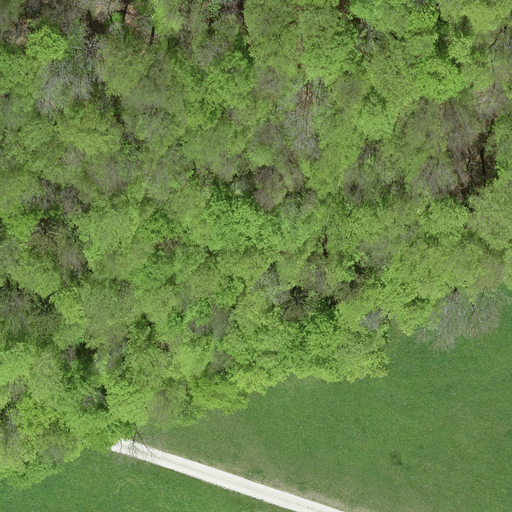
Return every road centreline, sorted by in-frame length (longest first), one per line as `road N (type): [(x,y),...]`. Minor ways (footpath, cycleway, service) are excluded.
road 1 (track): [(322,511),(94,435),(0,430)]
road 2 (track): [(206,0),(425,60),(511,74)]
